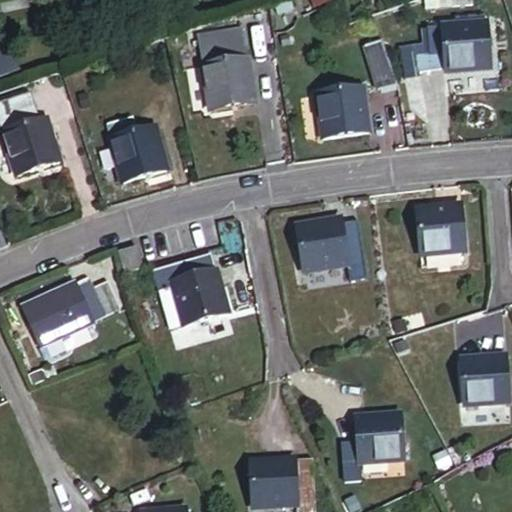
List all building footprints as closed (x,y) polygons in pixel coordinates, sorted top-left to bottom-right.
[(491,71),(487,27),(428,32),(430,59),(422,60),(423,78),(451,76),(451,74),(491,71)] [(211,113),(255,106),(245,46),(241,47),(239,37),(221,40),(223,50),(202,53),(211,113)] [(0,81),(18,76),(8,44),(0,46),(0,81)] [(398,86),(383,44),(365,49),(379,93),(398,88),(398,86)] [(370,135),(362,85),(317,92),(324,141),(370,135)] [(0,127),(16,178),(59,164),(46,122),(40,124),(30,93),(0,102),(0,127)] [(167,173),(155,130),(138,134),(134,119),(108,126),(124,185),(167,173)] [(421,256),(465,253),(462,209),(417,212),(421,256)] [(366,264),(359,225),(343,227),(342,222),(298,229),(305,274),(366,264)] [(145,269),(139,249),(120,255),(126,275),(145,269)] [(228,315),(212,258),(155,273),(171,331),(228,315)] [(41,351),(96,327),(94,322),(122,310),(110,284),(94,291),(91,282),(77,288),(76,285),(23,308),(41,351)] [(424,327),(422,318),(409,322),(412,330),(424,327)] [(407,334),(404,322),(394,325),(397,337),(407,334)] [(368,345),(379,342),(375,332),(365,335),(368,345)] [(465,407),(509,405),(506,360),(462,362),(465,407)] [(35,386),(46,382),(43,373),(32,377),(35,386)] [(345,484),(361,483),(360,465),(404,462),(401,418),(356,421),(358,444),(343,445),(345,484)] [(316,511),(314,462),(252,465),(253,509),(298,507),(297,510),(298,511),(316,511)]
